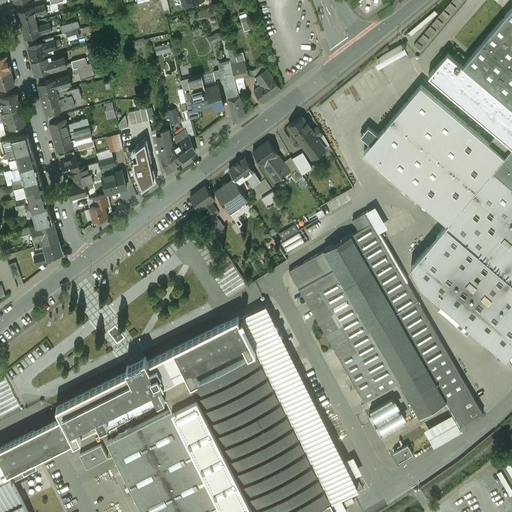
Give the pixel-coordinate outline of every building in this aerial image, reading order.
[(44,5),(33,8),(35,16),(46,13),(44,5)] [(33,7),(18,12),(22,25),(36,21),(35,16),(33,8),(33,7)] [(511,8),(464,67),(448,53),(428,76),(511,146),(511,147),(493,170),(511,186),(511,8)] [(246,13),(240,15),(242,21),(248,19),(246,13)] [(77,20),(60,25),(62,33),(79,28),(77,20)] [(36,21),(22,25),(25,38),(40,34),(40,33),(38,26),(36,21)] [(49,23),(38,26),(40,33),(51,30),(49,23)] [(208,36),(211,43),(221,39),(218,32),(208,36)] [(58,40),(43,44),(45,52),(60,47),(58,40)] [(43,43),(28,47),(32,61),(47,57),(45,52),(43,44),(43,43)] [(233,45),(227,47),(230,59),(231,63),(237,62),(235,54),(233,45)] [(237,62),(231,63),(235,78),(248,74),(243,52),(235,54),(237,62)] [(466,59),(458,52),(454,56),(463,63),(466,59)] [(6,57),(0,59),(0,73),(10,71),(6,57)] [(47,57),(32,61),(36,74),(50,70),(50,69),(48,61),(47,57)] [(63,57),(48,61),(50,69),(65,65),(63,57)] [(85,57),(71,61),(73,69),(78,68),(87,65),(85,57)] [(218,85),(224,84),(228,99),(239,96),(235,78),(231,63),(230,59),(218,62),(220,69),(209,73),(212,85),(217,83),(218,85)] [(281,88),(266,68),(262,63),(253,71),(252,76),(255,76),(260,84),(253,90),(262,102),(281,88)] [(87,65),(78,68),(81,80),(94,76),(91,64),(87,65)] [(10,71),(0,73),(0,88),(14,85),(10,71)] [(69,75),(53,80),(55,88),(71,84),(69,75)] [(189,78),(181,80),(184,92),(192,90),(190,81),(189,78)] [(212,85),(204,87),(202,78),(190,81),(192,90),(196,108),(197,107),(197,106),(204,104),(204,106),(214,103),(215,108),(223,107),(218,85),(217,83),(212,85)] [(53,80),(38,84),(42,97),(57,93),(55,88),(53,80)] [(511,146),(497,134),(489,143),(421,85),(364,152),(448,223),(411,267),(422,285),(506,357),(511,350),(511,186),(493,170),(511,147),(511,146)] [(79,87),(67,90),(68,95),(71,95),(72,99),(81,97),(79,87)] [(192,90),(184,92),(190,118),(199,116),(197,107),(196,108),(192,90)] [(57,93),(42,97),(47,114),(62,110),(59,98),(57,93)] [(17,94),(1,98),(2,99),(4,106),(5,112),(21,107),(17,94)] [(68,95),(59,98),(62,110),(74,106),(72,99),(71,95),(68,95)] [(239,96),(228,99),(234,123),(244,116),(239,96)] [(152,106),(146,108),(148,118),(154,116),(152,106)] [(21,107),(5,112),(7,118),(10,129),(25,124),(21,107)] [(143,121),(149,120),(148,118),(146,108),(140,109),(143,121)] [(143,121),(140,109),(135,110),(137,122),(143,121)] [(131,124),(137,122),(135,110),(129,112),(131,124)] [(176,113),(168,115),(170,123),(178,121),(176,113)] [(60,115),(48,118),(50,123),(61,120),(60,115)] [(302,115),(288,126),(299,141),(304,137),(309,144),(322,135),(317,126),(313,129),(302,115)] [(154,116),(148,118),(149,120),(151,130),(157,129),(154,116)] [(87,118),(81,120),(78,122),(71,124),(67,125),(69,132),(82,129),(90,127),(87,118)] [(61,120),(50,123),(54,137),(69,132),(67,125),(65,119),(61,120)] [(151,130),(155,146),(152,148),(153,151),(156,159),(161,156),(157,139),(170,136),(171,136),(172,130),(171,126),(157,130),(157,129),(151,130)] [(90,127),(82,129),(84,135),(91,133),(90,127)] [(185,128),(174,136),(176,145),(188,136),(185,128)] [(358,134),(363,139),(368,133),(363,128),(358,134)] [(82,129),(69,132),(70,138),(75,136),(75,138),(84,136),(84,135),(82,129)] [(69,132),(54,137),(57,150),(73,146),(70,138),(69,132)] [(28,133),(1,140),(5,155),(9,154),(16,152),(32,148),(31,143),(28,133)] [(322,135),(309,144),(304,137),(299,141),(311,156),(328,145),(322,135)] [(170,136),(157,139),(161,156),(170,150),(169,144),(171,144),(170,136)] [(176,145),(172,148),(182,161),(194,152),(188,136),(176,145)] [(121,137),(114,138),(117,149),(123,147),(122,146),(121,137)] [(114,138),(108,140),(111,151),(117,149),(114,138)] [(139,190),(141,189),(142,191),(156,180),(153,167),(152,168),(149,160),(151,159),(147,138),(129,150),(134,171),(138,182),(137,183),(139,190)] [(92,140),(83,143),(85,148),(94,146),(92,140)] [(278,154),(268,140),(253,151),(264,165),(263,166),(275,182),(289,172),(290,171),(283,162),(281,164),(275,157),(278,154)] [(32,148),(16,152),(18,158),(20,167),(36,162),(32,148)] [(170,150),(161,156),(167,172),(182,161),(172,148),(170,150)] [(77,156),(60,161),(64,174),(71,172),(73,178),(82,175),(80,167),(77,156)] [(302,175),(291,156),(283,162),(290,171),(289,172),(295,180),(302,175)] [(113,157),(99,161),(99,162),(101,169),(103,176),(108,175),(110,170),(109,166),(115,164),(113,157)] [(245,157),(229,169),(237,182),(245,176),(253,170),(245,157)] [(11,160),(9,160),(11,169),(20,167),(18,158),(11,160)] [(36,162),(20,167),(23,176),(24,181),(40,176),(36,162)] [(99,162),(80,167),(82,175),(101,169),(99,162)] [(101,169),(82,175),(85,183),(103,178),(103,176),(101,169)] [(253,170),(245,176),(252,187),(260,181),(253,170)] [(108,175),(103,176),(103,178),(108,193),(126,188),(122,171),(108,175)] [(82,175),(73,178),(75,183),(67,185),(71,198),(88,193),(85,183),(82,175)] [(40,176),(24,181),(26,186),(29,196),(44,191),(40,176)] [(230,180),(216,190),(231,214),(240,208),(237,205),(243,200),(230,180)] [(24,181),(13,184),(15,189),(26,186),(24,181)] [(260,181),(252,187),(254,191),(263,185),(260,181)] [(205,187),(191,197),(200,210),(203,207),(210,202),(214,199),(205,187)] [(44,191),(29,196),(33,209),(48,205),(44,191)] [(263,198),(269,207),(278,202),(272,192),(263,198)] [(108,193),(89,198),(91,206),(104,203),(105,206),(111,204),(108,193)] [(210,202),(203,207),(209,215),(216,210),(210,202)] [(91,206),(90,206),(94,221),(95,220),(95,222),(97,223),(100,222),(101,220),(101,219),(108,217),(105,206),(104,203),(91,206)] [(48,205),(33,209),(34,214),(37,224),(52,219),(48,205)] [(367,212),(353,220),(359,230),(373,222),(367,212)] [(37,224),(31,225),(33,232),(36,246),(44,244),(58,239),(52,219),(37,224)] [(483,413),(373,222),(359,230),(288,270),(364,402),(400,381),(420,416),(445,401),(460,427),(483,413)] [(31,225),(18,229),(20,236),(33,232),(31,225)] [(283,236),(298,230),(296,225),(281,232),(283,236)] [(296,239),(295,236),(282,242),(287,251),(295,246),(293,241),(296,239)] [(58,239),(44,244),(46,252),(47,257),(50,256),(57,254),(58,255),(60,254),(60,253),(62,253),(58,239)] [(46,252),(34,256),(37,265),(52,261),(50,256),(47,257),(46,252)] [(232,261),(213,273),(227,294),(235,289),(233,284),(243,278),(232,261)] [(15,262),(8,264),(14,279),(21,276),(15,262)] [(264,306),(238,318),(237,315),(173,348),(191,383),(254,509),(247,511),(335,511),(331,503),(357,489),(264,306)] [(144,357),(125,367),(128,371),(56,407),(61,416),(61,417),(72,440),(73,440),(74,442),(101,430),(101,431),(164,398),(163,397),(191,383),(173,348),(147,361),(144,357)] [(247,511),(254,509),(191,383),(163,397),(164,398),(164,399),(166,398),(172,409),(107,442),(142,511),(247,511)] [(395,396),(370,411),(383,432),(408,418),(395,396)] [(0,511),(27,511),(12,481),(28,473),(26,469),(38,463),(36,459),(73,440),(72,440),(61,417),(61,416),(0,446),(0,511)] [(101,445),(80,456),(86,469),(107,459),(101,445)] [(408,445),(394,453),(399,462),(413,454),(408,445)]
